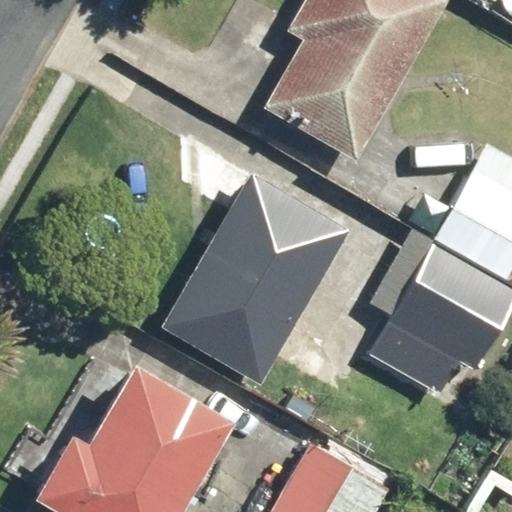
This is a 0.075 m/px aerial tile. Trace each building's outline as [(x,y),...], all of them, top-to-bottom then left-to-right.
[(336,168),(426,0),(277,0),(220,106),(336,168)] [(511,157),(480,139),(358,354),(465,415),(511,331),(511,157)] [(131,333),(250,392),(328,235),(209,176),(131,333)] [(0,507),(9,511),(151,511),(199,421),(72,355),(0,492),(0,507)] [(265,511),(349,511),(363,484),(296,451),(265,511)] [(511,511),(511,500),(509,499),(502,511),(511,511)]
